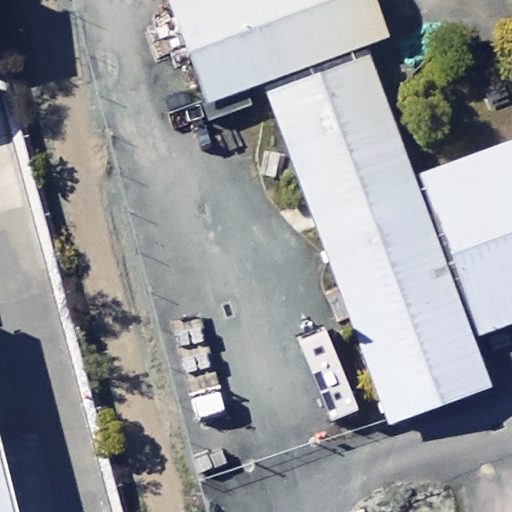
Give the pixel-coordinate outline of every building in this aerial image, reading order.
[(385,70),(360,0),(228,0),(168,21),(207,132),(385,70)] [(482,429),(361,83),(259,118),(380,464),(482,429)] [(0,167),(21,162),(3,91),(0,91),(0,167)] [(162,305),(121,148),(59,165),(100,321),(162,305)] [(511,168),(419,201),(471,350),(511,336),(511,168)] [(0,511),(28,511),(0,398),(0,511)]
